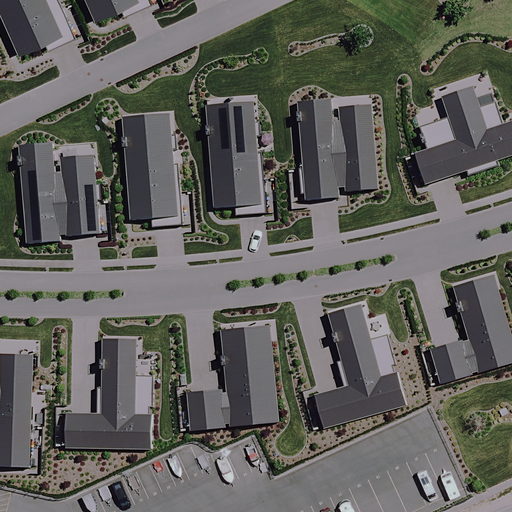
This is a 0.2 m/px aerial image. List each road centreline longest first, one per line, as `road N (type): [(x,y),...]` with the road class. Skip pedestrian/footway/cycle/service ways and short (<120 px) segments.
road 1 (residential): [(0,279),(82,282),(299,263),(511,209)]
road 2 (residential): [(511,237),(355,278),(190,303),(0,307)]
road 3 (residential): [(0,122),(259,0)]
